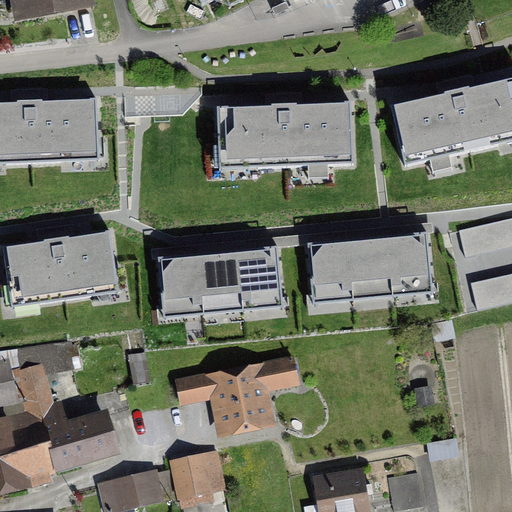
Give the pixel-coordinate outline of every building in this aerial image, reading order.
[(14,0),(17,16),(68,6),(69,11),(90,6),(89,0),(14,0)] [(511,78),(390,105),(404,168),(431,162),(429,156),(448,152),(450,158),(497,148),(498,141),(511,138),(511,78)] [(97,100),(0,103),(0,160),(6,160),(6,165),(60,163),(61,158),(83,157),(83,139),(98,138),(97,100)] [(351,104),(217,109),(219,147),(234,147),(234,165),(257,165),(258,170),(309,168),(309,161),(327,161),(327,167),(353,166),(351,104)] [(511,215),(460,227),(479,308),(511,301),(511,215)] [(110,231),(2,247),(8,285),(17,284),(20,303),(39,300),(39,305),(91,297),(90,292),(109,290),(106,271),(116,269),(110,231)] [(427,234),(387,237),(392,288),(432,285),(427,234)] [(387,237),(348,241),(352,292),(392,288),(387,237)] [(348,241),(307,245),(312,296),(352,292),(348,241)] [(277,248),(237,251),(242,302),(282,299),(277,248)] [(237,251),(198,255),(203,306),(242,302),(237,251)] [(198,255),(158,259),(163,310),(203,306),(198,255)] [(44,367),(45,373),(70,366),(67,343),(19,349),(21,371),(44,367)] [(0,421),(9,419),(25,417),(21,371),(19,349),(0,351),(0,421)] [(292,359),(176,382),(180,405),(218,398),(225,430),(265,424),(259,392),(298,384),(292,359)] [(25,417),(41,411),(40,405),(52,400),(45,373),(44,367),(21,371),(25,417)] [(0,448),(0,486),(22,481),(23,488),(41,481),(39,466),(53,460),(43,415),(41,411),(25,417),(9,419),(14,444),(0,448)] [(43,415),(53,460),(53,469),(116,451),(106,415),(64,429),(59,412),(43,415)] [(0,448),(14,444),(9,419),(0,421),(0,448)] [(455,441),(429,445),(431,460),(457,456),(455,441)] [(180,500),(210,494),(202,455),(172,462),(180,500)] [(369,511),(362,471),(315,479),(319,511),(369,511)] [(160,473),(99,489),(104,511),(142,511),(168,505),(160,473)] [(417,473),(388,479),(393,511),(399,511),(423,508),(417,473)]
